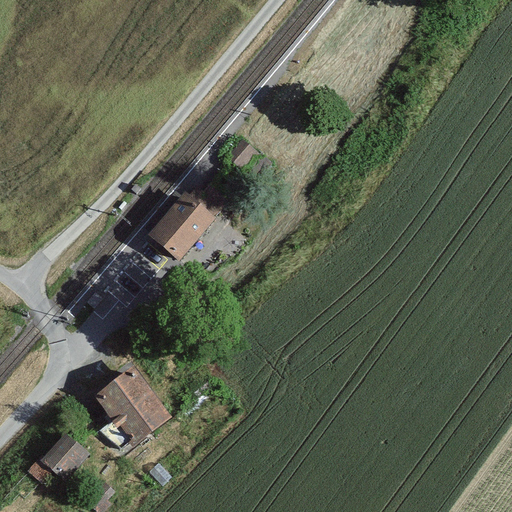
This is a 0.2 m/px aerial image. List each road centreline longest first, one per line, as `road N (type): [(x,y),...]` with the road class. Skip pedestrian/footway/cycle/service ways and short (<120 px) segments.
road 1 (track): [(276,0),(121,185),(16,284)]
road 2 (track): [(54,375),(58,346),(49,316),(0,272)]
